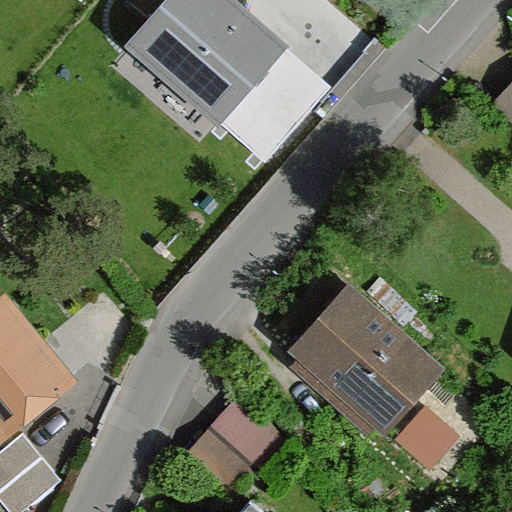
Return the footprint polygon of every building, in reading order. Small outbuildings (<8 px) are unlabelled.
[(45,76),(6,30),(0,34),(0,100),(6,107),(45,76)] [(128,134),(125,137),(185,191),(278,87),(218,32),(164,93),(128,134)] [(128,134),(164,93),(131,64),(94,105),(128,134)] [(511,90),(500,106),(511,116),(511,90)] [(0,444),(83,380),(11,288),(0,297),(0,444)] [(452,384),(351,294),(303,347),(403,437),(452,384)] [(21,511),(63,478),(25,432),(0,452),(0,493),(15,511),(21,511)] [(250,470),(211,434),(190,455),(230,492),(250,470)]
